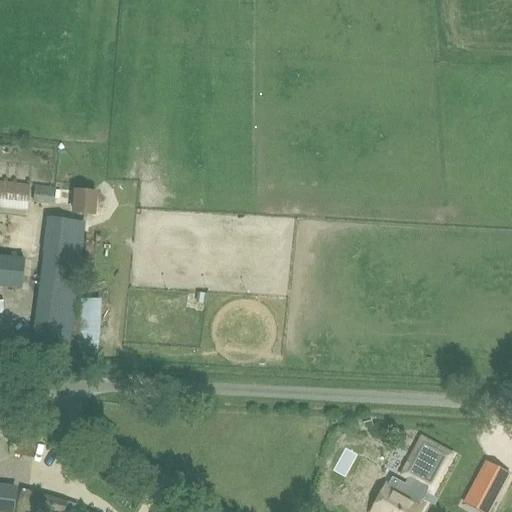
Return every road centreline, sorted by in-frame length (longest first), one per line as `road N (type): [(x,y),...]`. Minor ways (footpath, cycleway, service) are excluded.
road 1 (unclassified): [(511,403),(133,385),(78,390),(38,407)]
road 2 (unclassified): [(206,511),(38,407)]
